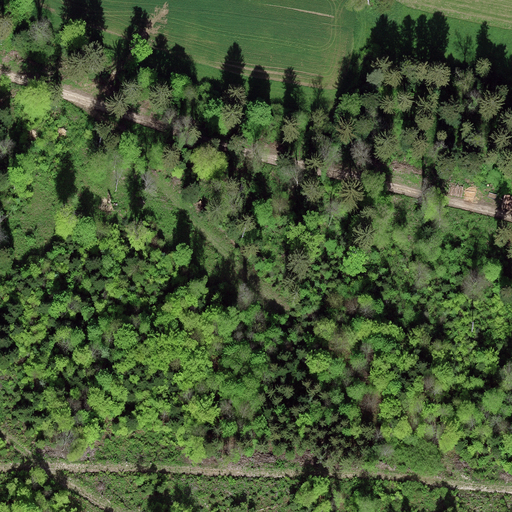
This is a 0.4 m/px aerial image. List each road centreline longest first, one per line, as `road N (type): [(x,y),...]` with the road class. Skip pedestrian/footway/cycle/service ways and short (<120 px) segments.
road 1 (track): [(79,98),(464,487)]
road 2 (track): [(511,216),(0,76)]
road 3 (track): [(0,433),(117,511)]
